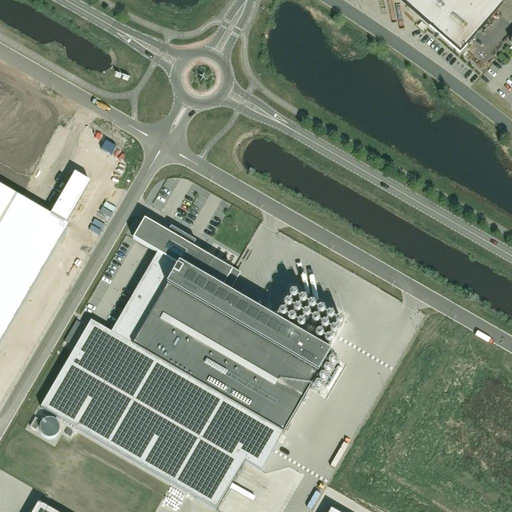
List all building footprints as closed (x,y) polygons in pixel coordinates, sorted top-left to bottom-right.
[(399,0),(429,26),(460,53),(467,45),(506,0),(399,0)] [(75,174),(50,216),(0,186),(0,344),(68,227),(65,225),(89,183),(75,174)] [(91,322),(40,409),(216,510),(244,462),(261,472),(330,354),(228,295),(240,274),(204,253),(203,255),(192,248),(196,242),(171,228),(167,234),(144,221),(133,240),(158,255),(111,334),(101,328),(91,322)] [(35,419),(30,428),(36,431),(41,422),(35,419)] [(53,511),(38,503),(33,511),(53,511)]
